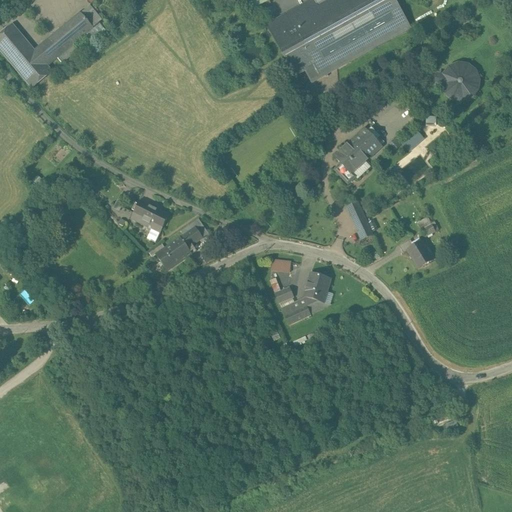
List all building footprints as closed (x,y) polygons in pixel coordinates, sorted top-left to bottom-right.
[(244,0),(246,2),(250,9),(267,0),(244,0)] [(334,0),(319,9),(272,35),(295,76),(305,70),(306,71),(310,69),(313,75),(319,72),(316,66),(330,58),(336,70),(350,63),(343,50),(403,17),(393,0),(334,0)] [(313,0),(314,1),(319,9),(334,0),(313,0)] [(267,26),(272,35),(319,9),(314,1),(267,26)] [(101,21),(89,7),(80,14),(92,28),(101,21)] [(80,13),(48,40),(61,55),(92,29),(92,28),(80,14),(80,13)] [(403,17),(343,50),(350,63),(410,29),(403,17)] [(34,52),(12,26),(0,36),(0,50),(32,88),(51,72),(47,67),(34,52)] [(48,40),(34,52),(47,67),(61,55),(48,40)] [(336,70),(330,58),(316,66),(323,77),(336,70)] [(467,66),(458,64),(449,68),(443,75),(443,76),(437,76),(436,83),(442,84),(442,85),(446,94),(453,100),(462,101),(471,97),(477,90),(479,80),(475,72),(467,66)] [(313,75),(310,69),(306,71),(312,83),(316,81),(313,75)] [(323,77),(319,72),(313,75),(316,81),(323,77)] [(366,129),(354,140),(348,145),(364,163),(370,157),(381,146),(366,129)] [(408,153),(424,138),(416,130),(400,145),(408,153)] [(364,163),(348,145),(335,157),(342,164),(335,171),(348,185),(355,177),(352,174),(364,163)] [(42,179),(38,175),(32,181),(37,185),(42,179)] [(71,199),(62,191),(60,193),(54,199),(63,208),(71,199)] [(133,197),(125,193),(118,207),(125,211),(133,197)] [(169,215),(140,201),(131,220),(152,230),(154,226),(162,230),(169,215)] [(357,202),(346,207),(349,214),(360,209),(357,202)] [(370,230),(360,209),(349,214),(359,235),(370,230)] [(198,220),(188,227),(191,231),(195,228),(201,224),(198,220)] [(430,221),(419,226),(425,237),(435,231),(430,221)] [(209,234),(201,224),(195,228),(202,239),(209,234)] [(162,230),(154,226),(152,230),(147,239),(149,241),(155,244),(162,230)] [(191,231),(156,256),(167,272),(196,251),(192,246),(202,239),(195,228),(191,231)] [(370,230),(359,235),(362,241),(373,236),(370,230)] [(143,237),(139,243),(146,247),(149,241),(147,239),(143,237)] [(410,240),(399,247),(403,254),(407,252),(406,251),(413,247),(412,244),(410,240)] [(421,242),(420,242),(419,240),(412,244),(413,247),(406,251),(407,252),(418,270),(433,261),(432,260),(430,262),(425,254),(428,252),(421,242)] [(208,252),(201,256),(206,263),(213,259),(208,252)] [(295,261),(276,258),(275,268),(294,272),(295,261)] [(330,280),(311,274),(304,297),(307,298),(323,303),(324,303),(324,302),(327,293),(326,293),(330,280)] [(275,279),(271,281),(276,294),(280,292),(275,279)] [(276,294),(275,295),(279,304),(293,298),(289,289),(280,292),(276,294)] [(293,298),(279,304),(282,309),(295,303),(293,298)] [(295,303),(282,309),(289,325),(311,316),(308,310),(323,303),(307,298),(298,302),(295,303)]
